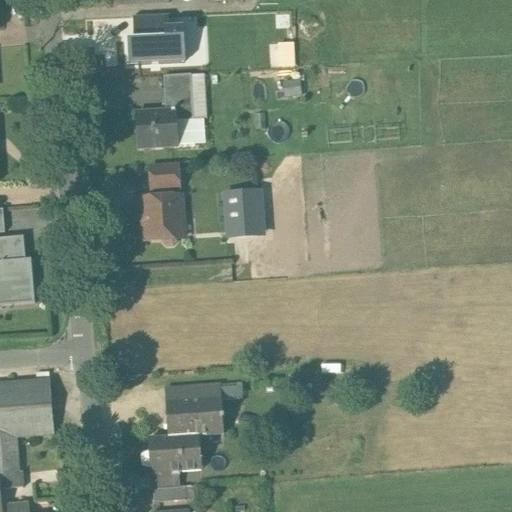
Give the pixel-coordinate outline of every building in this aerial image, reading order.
[(168,16),(133,18),(134,34),(121,35),(123,66),(183,62),(181,27),(169,28),(168,16)] [(191,75),(163,77),(165,100),(192,98),(191,75)] [(165,113),(137,115),(139,149),(195,145),(192,98),(165,100),(165,113)] [(178,165),(150,167),(151,193),(179,191),(178,165)] [(180,197),(143,200),(146,242),(162,241),(162,243),(167,247),(173,246),(176,242),(176,240),(183,239),(180,197)] [(27,277),(23,237),(0,239),(0,307),(35,304),(32,276),(27,277)] [(49,381),(0,384),(0,439),(17,439),(53,436),(49,381)] [(220,385),(192,387),(193,400),(221,398),(220,385)] [(193,400),(166,402),(169,438),(199,436),(223,434),(221,398),(193,400)] [(169,438),(145,440),(148,477),(177,475),(185,475),(184,463),(201,462),(199,436),(169,438)] [(17,439),(0,439),(0,474),(19,473),(19,472),(17,439)] [(19,473),(0,474),(0,484),(0,490),(23,488),(22,472),(19,472),(19,473)] [(177,475),(148,477),(149,490),(178,488),(177,475)] [(178,488),(149,490),(150,502),(189,499),(189,488),(178,488)] [(30,511),(29,503),(7,505),(7,511),(30,511)]
